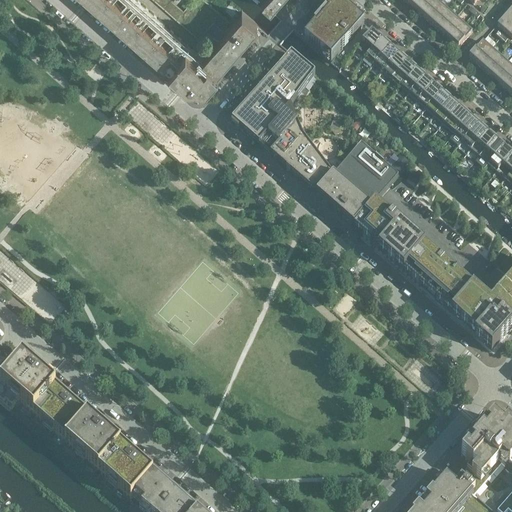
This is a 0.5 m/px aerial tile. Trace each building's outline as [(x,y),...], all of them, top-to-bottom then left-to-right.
[(227,0),(87,0),(198,97),(259,27),(227,0)] [(270,11),(279,0),(262,0),(261,2),(270,11)] [(417,13),(428,0),(414,0),(409,6),(417,13)] [(425,20),(439,5),(433,0),(428,0),(417,13),(425,20)] [(352,40),(364,26),(337,3),(327,14),(329,16),(324,21),(322,19),(320,22),(321,23),(317,29),(315,28),(304,40),(331,64),(343,50),(342,50),(339,47),(341,45),(342,47),(342,46),(344,48),(348,44),(346,42),(344,41),(348,37),(351,39),(352,40)] [(433,28),(447,12),(439,5),(425,20),(433,28)] [(441,35),(455,19),(447,12),(433,28),(441,35)] [(511,23),(505,17),(497,26),(511,39),(511,23)] [(449,42),(463,26),(455,19),(441,35),(449,42)] [(458,49),(472,34),(463,26),(449,42),(458,49)] [(365,59),(380,41),(371,33),(363,43),(356,51),(365,59)] [(373,66),(389,49),(380,41),(365,59),(373,66)] [(356,51),(352,55),(511,196),(511,174),(363,43),(356,51)] [(477,66),(491,50),(482,43),(469,59),(477,66)] [(382,74),(398,56),(389,49),(373,66),(382,74)] [(485,73),(499,57),(491,50),(477,66),(485,73)] [(303,139),(290,109),(315,76),(291,55),(231,123),(293,177),(315,197),(331,177),(321,164),(303,139)] [(391,81),(406,64),(398,56),(382,74),(391,81)] [(493,80),(507,64),(499,57),(485,73),(493,80)] [(399,89),(415,71),(406,64),(391,81),(399,89)] [(501,87),(511,75),(511,68),(507,64),(493,80),(501,87)] [(408,96),(423,79),(415,71),(399,89),(408,96)] [(509,95),(511,91),(511,75),(501,87),(509,95)] [(416,104),(432,86),(423,79),(408,96),(416,104)] [(425,111),(440,94),(432,86),(416,104),(425,111)] [(308,98),(316,103),(322,96),(313,90),(308,98)] [(433,119),(449,101),(440,94),(425,111),(433,119)] [(442,126),(458,109),(449,101),(433,119),(442,126)] [(453,136),(469,118),(458,109),(442,126),(453,136)] [(462,144),(477,126),(469,118),(453,136),(462,144)] [(470,151),(486,133),(477,126),(462,144),(470,151)] [(479,159),(494,141),(486,133),(470,151),(479,159)] [(487,166),(503,148),(494,141),(479,159),(487,166)] [(353,230),(398,178),(361,146),(342,167),(341,169),(332,178),(326,186),(323,189),(316,197),(321,201),(320,201),(353,230)] [(496,174),(511,156),(503,148),(487,166),(496,174)] [(511,279),(489,306),(456,277),(383,213),(375,205),(353,230),(435,301),(434,302),(443,310),(443,309),(475,337),(474,339),(491,354),(511,329),(511,279)] [(16,368),(12,373),(10,376),(10,375),(12,373),(10,371),(4,377),(7,379),(6,379),(6,380),(5,381),(4,381),(4,382),(2,385),(1,385),(0,386),(1,387),(0,387),(0,402),(10,411),(18,401),(21,404),(21,405),(22,404),(24,406),(23,407),(24,407),(26,408),(26,409),(27,409),(29,411),(29,412),(30,412),(33,414),(32,415),(34,416),(34,415),(37,417),(36,418),(37,419),(37,418),(40,420),(40,421),(41,421),(43,423),(43,424),(44,424),(47,426),(46,427),(47,427),(50,429),(50,430),(51,430),(53,432),(53,433),(54,433),(56,434),(56,435),(57,435),(58,437),(59,438),(59,437),(62,440),(61,440),(62,441),(62,440),(65,442),(65,443),(66,444),(69,446),(69,447),(70,447),(72,449),(73,450),(76,452),(75,452),(76,453),(76,452),(79,455),(79,456),(80,455),(83,458),(82,458),(83,459),(83,458),(86,461),(85,461),(86,462),(87,461),(88,463),(89,464),(91,465),(91,466),(92,466),(94,468),(94,469),(95,469),(98,471),(97,472),(98,473),(99,472),(101,474),(101,475),(102,475),(105,477),(104,478),(105,478),(108,480),(108,481),(109,481),(112,483),(111,484),(112,484),(115,486),(114,487),(115,487),(118,489),(118,490),(119,490),(121,491),(120,492),(121,492),(123,494),(124,495),(124,494),(127,497),(126,497),(127,498),(127,497),(130,499),(130,500),(131,501),(153,476),(153,475),(152,475),(151,475),(148,473),(149,472),(148,472),(146,471),(146,470),(146,469),(145,470),(143,469),(144,468),(143,467),(143,468),(140,466),(141,465),(132,457),(131,458),(128,455),(129,455),(128,454),(126,453),(126,452),(125,453),(123,451),(124,450),(123,450),(120,448),(121,447),(119,446),(119,447),(116,445),(117,444),(116,443),(115,444),(113,442),(114,442),(114,441),(113,442),(111,440),(112,439),(111,439),(110,440),(108,437),(108,436),(99,429),(96,427),(97,426),(96,426),(95,426),(93,425),(94,424),(93,423),(93,424),(91,423),(92,422),(91,421),(90,422),(88,420),(88,419),(87,418),(86,418),(84,416),(84,415),(83,416),(81,414),(82,413),(81,412),(80,413),(78,412),(79,411),(79,410),(78,411),(75,409),(76,408),(67,400),(66,401),(63,398),(64,398),(64,397),(63,398),(61,396),(62,395),(61,395),(60,396),(58,394),(59,393),(58,393),(55,391),(56,390),(55,389),(54,390),(51,388),(52,387),(51,386),(51,387),(49,385),(49,384),(48,385),(46,383),(47,382),(46,382),(45,383),(43,380),(44,379),(35,372),(34,372),(31,370),(32,369),(22,361),(21,362),(21,363),(19,365),(18,366),(17,368),(16,368)] [(511,511),(511,428),(503,421),(502,422),(500,425),(494,420),(493,419),(461,456),(471,465),(454,485),(446,477),(433,492),(432,490),(426,497),(431,502),(423,510),(418,506),(412,511),(511,511)] [(194,511),(178,498),(174,493),(173,494),(162,484),(161,484),(155,478),(154,476),(153,476),(131,501),(131,502),(130,503),(129,505),(129,506),(129,507),(129,508),(129,509),(128,510),(129,510),(129,511),(128,511),(194,511)]
